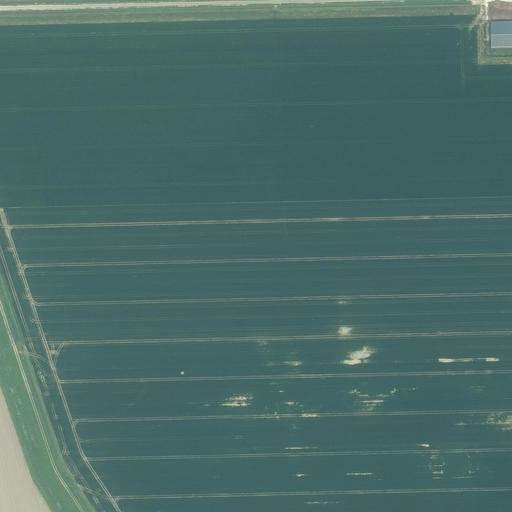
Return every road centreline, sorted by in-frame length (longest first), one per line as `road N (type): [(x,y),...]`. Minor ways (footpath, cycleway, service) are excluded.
road 1 (unclassified): [(398,0),(0,9)]
road 2 (track): [(0,301),(55,470),(82,511)]
